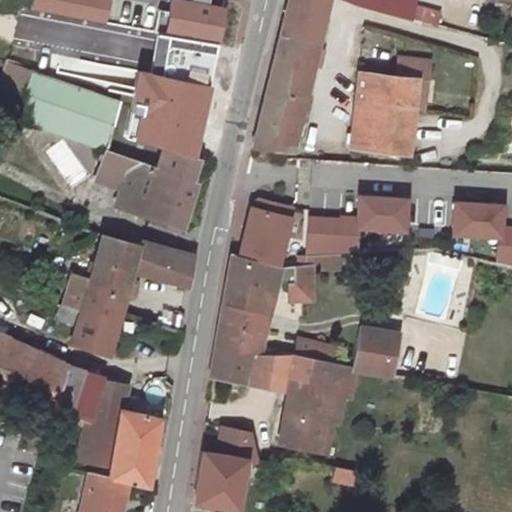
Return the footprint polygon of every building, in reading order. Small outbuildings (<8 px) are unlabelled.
[(102,0),(99,17),(133,24),(137,0),(102,0)] [(219,37),(225,3),(209,0),(193,0),(191,0),(173,0),(169,28),(219,37)] [(329,0),(287,0),(287,3),(327,12),(329,0)] [(349,0),(352,1),(408,17),(410,6),(412,0),(349,0)] [(327,12),(287,3),(280,29),(319,36),(327,12)] [(410,6),(408,17),(434,23),(437,13),(410,6)] [(147,75),(231,90),(241,46),(133,24),(124,70),(147,75)] [(291,148),(319,36),(280,29),(252,144),(291,148)] [(429,61),(398,57),(396,76),(415,79),(426,80),(429,61)] [(116,102),(29,70),(12,119),(102,148),(116,102)] [(124,70),(116,102),(102,148),(101,150),(143,160),(150,145),(144,142),(127,137),(147,75),(124,70)] [(396,76),(359,72),(350,144),(408,150),(412,104),(415,79),(396,76)] [(424,106),(426,80),(415,79),(412,104),(424,106)] [(143,160),(101,150),(95,171),(120,179),(118,187),(130,191),(124,209),(181,228),(195,182),(188,180),(194,158),(150,145),(143,160)] [(251,195),(237,248),(283,260),(298,207),(251,195)] [(360,218),(310,216),(308,246),(362,249),(362,231),(410,233),(412,197),(361,195),(360,218)] [(510,203),(456,198),(453,234),(498,238),(495,263),(511,264),(511,225),(507,226),(510,203)] [(139,244),(101,234),(88,278),(71,273),(63,305),(81,311),(83,299),(106,305),(121,309),(125,296),(134,293),(137,280),(131,274),(134,269),(188,286),(194,254),(140,240),(139,244)] [(231,253),(224,301),(270,312),(277,282),(289,281),(312,280),(311,265),(340,263),(341,250),(308,248),(296,262),(282,263),(233,252),(231,253)] [(289,281),(290,297),(313,296),(312,280),(289,281)] [(77,324),(72,341),(109,353),(121,309),(106,305),(83,299),(81,311),(77,324)] [(245,383),(288,391),(294,351),(263,349),(270,312),(224,301),(221,317),(254,327),(245,383)] [(57,316),(77,324),(81,311),(63,305),(61,305),(57,316)] [(245,383),(254,327),(221,317),(211,376),(245,383)] [(352,362),(354,362),(392,370),(400,334),(396,333),(359,327),(352,362)] [(63,363),(0,336),(0,385),(43,405),(53,409),(54,408),(90,419),(96,394),(102,375),(70,365),(63,363)] [(296,337),(294,351),(331,358),(334,342),(296,337)] [(331,419),(339,420),(342,398),(349,398),(354,362),(352,362),(331,358),(294,351),(288,391),(281,442),(327,454),(331,419)] [(109,468),(107,475),(128,480),(148,486),(160,418),(168,419),(171,399),(151,396),(147,413),(128,409),(129,401),(96,394),(90,419),(77,459),(109,468)] [(217,452),(202,449),(194,501),(237,509),(247,457),(255,453),(249,431),(222,426),(217,452)] [(120,511),(128,480),(107,475),(91,471),(81,511),(120,511)]
